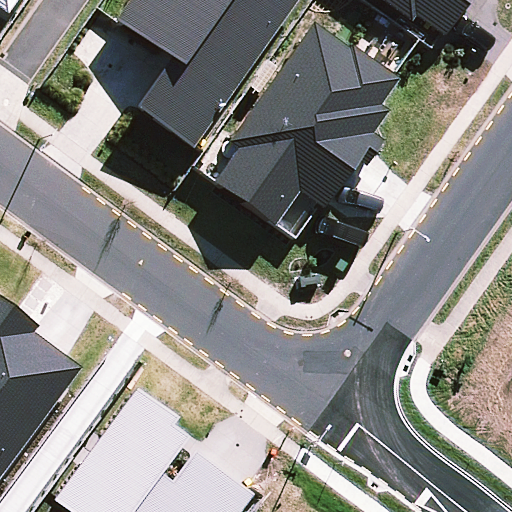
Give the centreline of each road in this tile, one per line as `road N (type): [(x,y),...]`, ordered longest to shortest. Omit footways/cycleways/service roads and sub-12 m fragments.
road 1 (residential): [(0,164),(325,399)]
road 2 (residential): [(325,399),(511,143)]
road 3 (residential): [(325,399),(463,511)]
